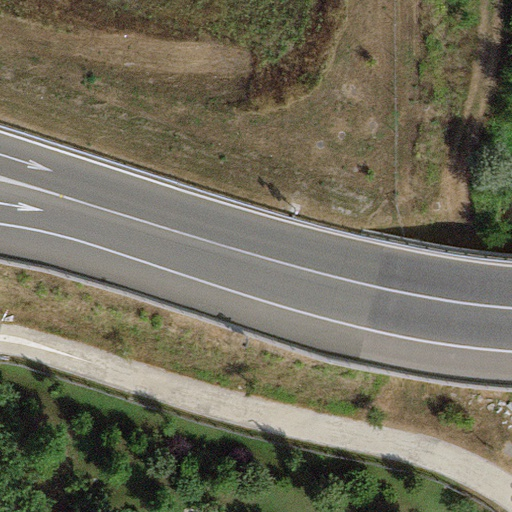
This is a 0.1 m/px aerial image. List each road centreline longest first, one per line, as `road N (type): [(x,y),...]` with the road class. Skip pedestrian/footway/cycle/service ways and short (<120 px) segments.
road 1 (motorway): [(0,150),(260,236),(394,270),(511,287)]
road 2 (motorway): [(0,202),(57,211),(375,311),(511,332)]
